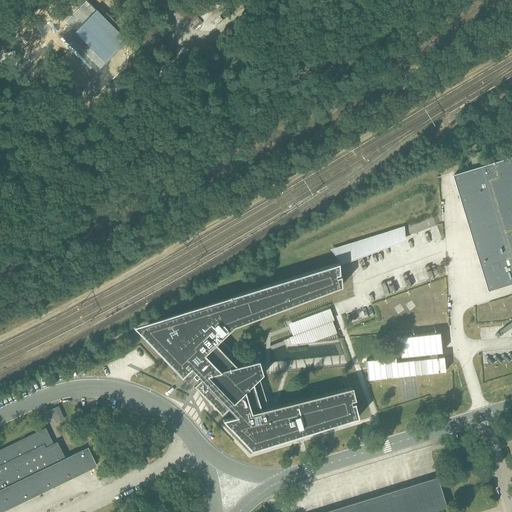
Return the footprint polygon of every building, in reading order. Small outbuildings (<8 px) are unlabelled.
[(73,23),(63,33),(98,68),(132,34),(121,23),(121,15),(113,14),(108,9),(105,13),(91,0),(86,0),(68,18),(73,23)] [(489,290),(511,283),(511,156),(454,174),(489,290)] [(198,376),(205,384),(208,387),(208,388),(207,389),(208,390),(208,391),(209,392),(210,392),(211,392),(212,392),(213,392),(216,395),(216,396),(216,397),(216,398),(216,399),(216,400),(217,400),(217,401),(218,401),(219,401),(220,401),(221,400),(236,416),(222,420),(251,450),(296,436),(296,434),(300,432),(301,435),(358,417),(354,403),(352,404),(351,401),(355,399),(354,395),(352,387),(261,410),(260,407),(267,405),(258,374),(243,379),(242,378),(242,379),(242,378),(237,373),(245,365),(220,339),(222,337),(224,335),(225,335),(225,334),(226,333),(227,333),(228,332),(227,332),(228,331),(229,330),(230,330),(233,327),(258,317),(259,317),(260,316),(260,317),(341,286),(341,275),(337,277),(336,275),(339,274),(339,273),(338,269),(339,269),(338,269),(338,265),(339,264),(338,263),(238,294),(176,326),(161,334),(147,341),(182,377),(191,368),(194,372),(192,375),(196,379),(198,376)] [(396,362),(396,361),(395,357),(377,359),(373,360),(373,358),(369,358),(369,360),(368,360),(366,361),(366,363),(366,364),(367,368),(367,372),(368,377),(368,380),(370,379),(372,379),(376,379),(378,379),(382,378),(383,378),(387,378),(389,377),(393,377),(395,377),(399,376),(401,376),(405,376),(406,376),(410,375),(412,375),(416,375),(418,374),(422,374),(424,374),(428,373),(429,373),(433,373),(436,372),(440,372),(443,372),(445,371),(445,369),(444,366),(444,363),(444,362),(444,360),(444,357),(440,357),(436,358),(436,357),(436,353),(442,353),(441,345),(441,344),(440,340),(439,333),(399,338),(400,349),(400,350),(401,357),(430,354),(430,358),(426,359),(396,362)] [(57,442),(53,444),(50,445),(47,439),(49,438),(45,428),(0,449),(0,511),(96,466),(87,448),(65,458),(57,442)] [(431,511),(447,507),(437,477),(323,511),(431,511)]
